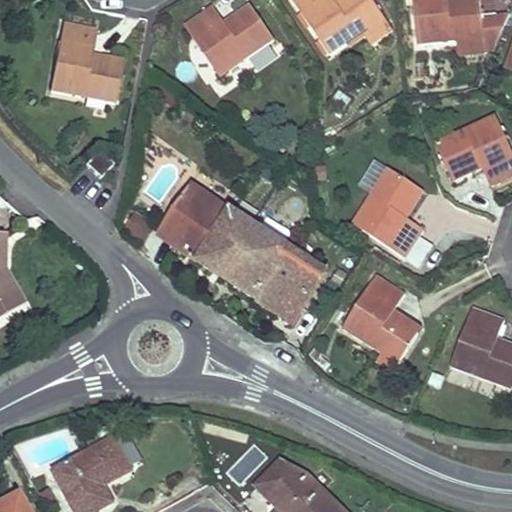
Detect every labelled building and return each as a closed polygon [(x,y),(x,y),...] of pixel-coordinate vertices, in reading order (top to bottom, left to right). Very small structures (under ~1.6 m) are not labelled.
[(371,0),(345,0),(337,6),(333,1),(332,0),(292,0),(330,57),(363,34),(385,19),(371,0)] [(413,0),(417,46),(460,43),(483,41),(484,55),(493,56),(510,15),(481,17),(480,2),(449,6),(448,0),(447,0),(413,0)] [(250,6),(224,24),(227,29),(254,11),(250,6)] [(212,7),(184,27),(220,79),(275,42),(254,11),(227,29),(224,24),(212,7)] [(385,19),(363,34),(371,46),(392,31),(385,19)] [(63,24),(50,93),(115,105),(123,67),(91,61),(92,55),(97,31),(63,24)] [(483,41),(460,43),(462,57),(484,55),(483,41)] [(123,61),(92,55),(91,61),(123,67),(123,61)] [(435,144),(451,178),(480,164),(483,170),(491,188),(511,178),(511,152),(495,117),(435,144)] [(99,151),(86,166),(100,180),(114,165),(99,151)] [(480,164),(451,178),(453,184),(483,170),(480,164)] [(388,170),(352,226),(405,260),(424,231),(402,217),(419,190),(388,170)] [(191,186),(158,236),(293,325),(325,273),(191,186)] [(419,190),(402,217),(407,220),(424,194),(419,190)] [(123,235),(147,245),(155,225),(131,215),(123,235)] [(4,270),(5,235),(0,234),(0,310),(15,301),(0,276),(0,270),(4,270)] [(0,319),(24,305),(4,270),(0,270),(0,276),(15,301),(0,310),(0,319)] [(376,277),(342,330),(381,355),(398,366),(418,335),(391,318),(395,313),(405,296),(376,277)] [(473,310),(450,369),(511,391),(511,352),(496,346),(498,341),(505,322),(473,310)] [(421,330),(395,313),(391,318),(418,335),(421,330)] [(511,345),(498,341),(496,346),(511,352),(511,345)] [(398,366),(381,355),(376,364),(393,375),(398,366)] [(114,442),(55,474),(75,511),(97,511),(111,504),(102,488),(131,473),(114,442)] [(225,474),(241,487),(266,457),(250,444),(225,474)] [(280,463),(256,488),(278,510),(280,511),(342,511),(308,478),(280,463)] [(49,488),(38,494),(48,511),(50,511),(59,507),(49,488)] [(24,511),(16,497),(0,505),(0,511),(24,511)]
